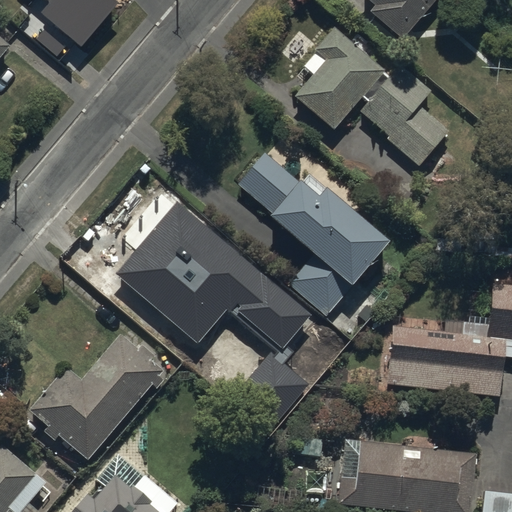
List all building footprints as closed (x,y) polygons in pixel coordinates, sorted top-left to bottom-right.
[(37,0),(49,10),(41,20),(75,48),(82,54),(118,12),(104,0),(37,0)] [(427,0),(366,0),(372,5),(367,11),(398,36),(427,0)] [(331,128),(360,94),(365,99),(356,109),(387,135),(384,138),(418,166),(448,131),(414,102),(426,89),(398,65),(386,79),(378,73),(382,69),(330,24),(310,47),(314,50),(301,65),(310,73),(292,94),(331,128)] [(5,48),(0,43),(0,65),(11,53),(5,48)] [(365,260),(385,238),(307,173),(300,180),(264,151),(235,184),(266,211),(264,213),(311,254),(285,284),(323,317),(369,264),(365,260)] [(285,364),(294,353),(286,346),(312,315),(177,201),(117,272),(198,341),(225,308),(274,349),(235,394),(271,424),(306,382),(285,364)] [(483,331),(388,323),(383,384),(498,394),(501,356),(511,357),(511,285),(487,283),(483,331)] [(82,379),(64,364),(28,408),(47,423),(43,429),(55,439),(58,434),(87,457),(149,382),(153,386),(161,377),(156,373),(160,368),(119,334),(82,379)] [(408,446),(342,439),(334,502),(420,511),(467,511),(475,452),(430,447),(431,439),(409,437),(408,446)] [(0,511),(43,511),(29,499),(45,481),(1,441),(0,442),(0,511)] [(91,496),(84,490),(66,511),(163,511),(148,499),(149,498),(134,485),(143,476),(116,454),(94,479),(101,484),(91,496)] [(511,511),(511,492),(481,490),(479,511),(511,511)]
